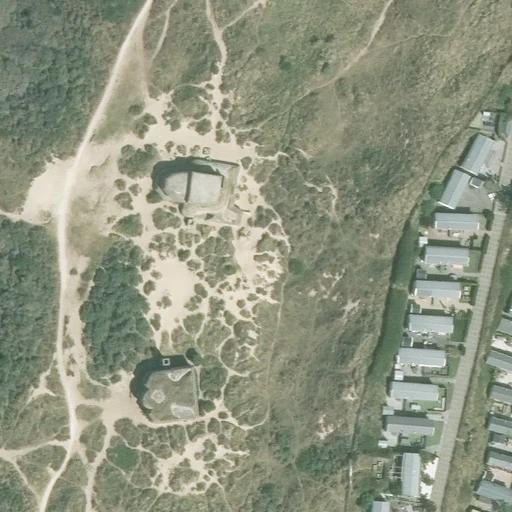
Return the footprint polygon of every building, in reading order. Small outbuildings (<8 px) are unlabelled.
[(507,123),(500,122),(499,131),(506,132),(507,123)] [(475,174),(492,139),(478,132),(460,167),(475,174)] [(231,211),(238,166),(196,159),(195,159),(194,159),(193,160),(192,160),(191,160),(191,161),(190,161),(189,162),(188,163),(188,164),(187,164),(187,165),(186,172),(166,169),(156,176),(154,190),(161,200),(180,204),(179,211),(179,212),(179,213),(179,214),(180,215),(180,216),(181,217),(181,218),(182,218),(183,219),(184,219),(184,220),(185,220),(186,220),(193,221),(241,229),(242,218),(231,211)] [(439,202),(454,208),(468,174),(452,168),(439,202)] [(278,199),(289,221),(304,226),(302,234),(324,241),(323,241),(322,241),(320,248),(329,250),(330,247),(342,250),(346,234),(362,238),(371,208),(358,204),(359,202),(356,201),(359,190),(316,177),(281,193),(278,199)] [(478,189),(482,182),(474,178),(470,186),(478,189)] [(433,211),(432,228),(475,229),(475,213),(433,211)] [(458,297),(459,281),(414,279),(413,295),(458,297)] [(450,331),(451,315),(408,313),(407,329),(450,331)] [(511,333),(511,322),(500,320),(498,330),(511,333)] [(443,364),(443,349),(397,346),(396,362),(443,364)] [(189,365),(149,371),(147,372),(146,373),(145,373),(144,375),(139,385),(144,390),(143,390),(141,391),(139,393),(138,395),(138,396),(137,398),(137,400),(137,401),(138,403),(138,405),(139,406),(141,408),(142,409),(144,410),(145,410),(144,415),(149,421),(151,423),(153,424),(155,425),(157,425),(197,420),(189,365)] [(491,415),(488,428),(511,433),(511,388),(493,384),(490,397),(511,401),(511,412),(510,420),(491,415)] [(302,434),(292,480),(340,489),(349,443),(302,434)] [(502,437),(493,435),(491,442),(500,444),(502,437)] [(400,451),(399,494),(416,494),(417,452),(400,451)] [(488,483),(491,475),(483,472),(480,481),(488,483)] [(486,504),(488,500),(479,496),(477,501),(486,504)]
